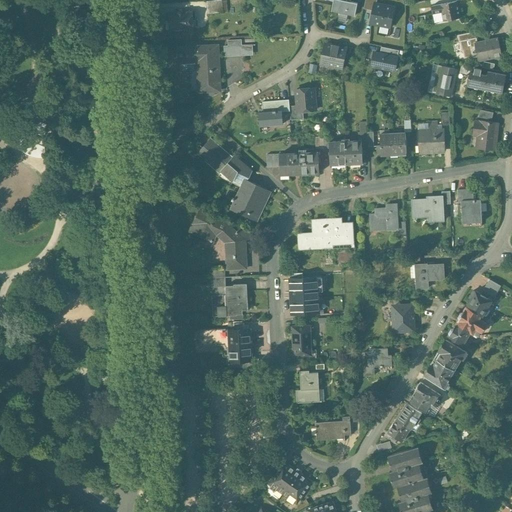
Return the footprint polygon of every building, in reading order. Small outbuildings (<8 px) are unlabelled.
[(221,0),(206,1),(207,13),(222,12),(221,0)] [(351,0),(330,0),(334,1),(331,11),(355,16),(358,3),(351,1),(351,0)] [(377,0),(365,0),(364,9),(373,10),(374,3),(376,4),(377,0)] [(457,1),(432,6),(434,16),(436,16),(437,19),(441,18),(441,19),(441,20),(441,21),(442,21),(443,21),(444,21),(460,17),(457,1)] [(376,4),(374,3),(373,10),(370,23),(390,27),(394,8),(376,4)] [(193,29),(192,12),(168,13),(168,21),(165,21),(166,29),(169,29),(169,31),(187,30),(187,34),(193,33),(193,29)] [(498,37),(475,42),(479,61),(502,56),(498,37)] [(241,40),(228,41),(228,46),(224,46),(224,55),(242,54),(241,40)] [(346,49),(325,44),(321,63),(342,68),(346,49)] [(217,46),(178,48),(179,62),(198,61),(199,91),(219,90),(217,46)] [(399,50),(381,47),(380,54),(397,57),(399,50)] [(380,54),(374,52),(371,66),(395,71),(397,57),(380,54)] [(456,69),(443,66),(438,65),(433,92),(437,93),(450,96),(456,69)] [(482,70),(476,69),(475,73),(470,72),(467,86),(485,89),(487,76),(481,74),(482,70)] [(506,75),(488,72),(487,76),(485,89),(502,93),(506,75)] [(314,88),(296,90),(297,106),(298,112),(303,111),(316,110),(314,88)] [(281,101),(264,102),(263,102),(264,113),(260,113),(261,126),(283,124),(282,111),(290,111),(289,106),(289,100),(281,101)] [(297,106),(289,106),(290,111),(291,120),(304,119),(303,111),(298,112),(297,106)] [(449,112),(441,112),(441,125),(450,125),(449,112)] [(46,124),(38,120),(24,137),(22,136),(15,144),(26,154),(41,157),(44,147),(42,146),(46,124)] [(498,124),(475,121),(474,131),(479,131),(477,148),(495,150),(498,124)] [(444,128),(429,129),(429,131),(418,132),(419,146),(422,145),(422,153),(420,153),(420,154),(439,153),(439,150),(445,150),(444,128)] [(406,133),(389,134),(390,155),(407,154),(406,133)] [(389,134),(380,134),(381,146),(377,146),(377,152),(381,151),(381,155),(390,155),(389,134)] [(323,136),(315,136),(316,149),(324,148),(323,137),(323,136)] [(233,157),(211,138),(203,147),(197,154),(198,154),(199,153),(220,171),(219,173),(220,173),(233,158),(233,157)] [(361,140),(346,141),(347,165),(363,164),(362,147),(362,140),(361,140)] [(330,142),(329,142),(330,148),(330,165),(347,165),(346,141),(330,142)] [(198,143),(189,154),(194,158),(197,154),(203,147),(198,143)] [(318,152),(299,153),(300,173),(319,172),(318,152)] [(299,153),(280,154),(280,166),(281,174),(300,173),(299,153)] [(267,189),(247,180),(252,171),(236,157),(235,159),(233,158),(220,173),(224,176),(244,186),(241,193),(239,193),(237,192),(234,198),(233,198),(232,200),(233,201),(234,200),(237,202),(233,210),(243,214),(244,211),(259,218),(267,200),(263,198),(267,189)] [(473,189),(458,190),(459,203),(462,202),(463,220),(482,218),(480,203),(475,203),(475,199),(473,200),(473,189)] [(443,197),(433,198),(433,199),(412,201),(413,217),(414,217),(414,212),(429,211),(429,221),(444,220),(443,197)] [(387,210),(376,210),(376,214),(370,214),(371,227),(378,227),(379,230),(398,229),(397,204),(387,205),(387,210)] [(236,233),(228,225),(199,211),(189,231),(201,237),(204,229),(219,236),(227,242),(228,269),(246,268),(245,240),(238,234),(239,233),(238,232),(236,233)] [(339,218),(315,220),(316,234),(300,235),(300,248),(325,247),(326,262),(332,262),(332,246),(353,245),(352,224),(339,225),(339,218)] [(444,264),(428,266),(427,264),(416,265),(417,289),(428,288),(428,280),(445,279),(444,264)] [(228,269),(211,270),(211,278),(226,277),(225,269),(228,269)] [(226,277),(211,278),(212,287),(226,287),(226,286),(226,277)] [(303,279),(291,280),(293,313),(293,314),(319,312),(317,278),(303,279)] [(501,286),(489,279),(483,290),(494,296),(501,286)] [(198,285),(191,289),(194,295),(201,291),(198,285)] [(246,285),(226,286),(226,287),(226,294),(225,294),(226,306),(218,307),(219,316),(230,316),(230,315),(243,314),(243,309),(247,309),(246,285)] [(226,287),(212,287),(213,316),(219,316),(218,307),(226,306),(225,294),(226,294),(226,287)] [(481,295),(476,291),(475,293),(473,291),(469,298),(471,299),(467,307),(481,315),(481,316),(482,317),(483,315),(487,317),(490,311),(487,309),(492,301),(487,298),(487,297),(482,294),(481,295)] [(413,305),(394,306),(394,322),(397,322),(397,331),(414,330),(413,320),(411,320),(411,314),(413,314),(413,305)] [(481,315),(467,307),(457,323),(471,332),(478,336),(481,331),(482,332),(487,324),(478,319),(481,316),(481,315)] [(471,332),(457,323),(449,336),(459,342),(464,343),(471,332)] [(309,327),(293,328),(295,356),(301,355),(301,354),(310,353),(309,327)] [(224,330),(201,330),(202,346),(217,345),(217,346),(224,345),(226,350),(230,349),(231,349),(229,331),(224,331),(224,330)] [(244,330),(229,331),(231,349),(230,349),(230,350),(231,350),(231,361),(228,361),(228,362),(251,360),(251,352),(250,335),(244,335),(244,330)] [(467,353),(446,340),(435,358),(438,359),(454,369),(461,358),(463,360),(467,353)] [(388,349),(375,349),(370,349),(370,353),(363,353),(364,376),(375,375),(374,367),(380,367),(381,368),(382,368),(382,367),(392,366),(391,355),(388,355),(388,349)] [(454,369),(438,359),(435,358),(424,375),(445,389),(449,383),(447,381),(454,369)] [(475,369),(468,365),(463,375),(468,378),(469,379),(475,369)] [(309,371),(300,371),(301,390),(296,390),(297,403),(322,402),(322,401),(320,401),(318,373),(309,374),(309,371)] [(441,395),(420,382),(415,390),(419,393),(412,403),(427,413),(431,407),(435,409),(440,401),(438,400),(441,395)] [(421,412),(407,403),(397,420),(411,428),(411,429),(415,422),(418,424),(420,419),(418,418),(421,412)] [(359,409),(349,410),(350,417),(350,422),(360,422),(359,409)] [(451,418),(438,410),(433,417),(446,425),(451,418)] [(344,421),(316,423),(316,419),(316,426),(315,426),(315,428),(316,428),(317,444),(318,444),(318,440),(337,439),(337,435),(344,435),(344,440),(345,440),(345,435),(351,434),(350,422),(350,417),(343,417),(344,421)] [(397,420),(396,419),(387,433),(402,442),(411,428),(397,420)] [(389,442),(378,446),(379,451),(391,446),(389,442)] [(415,448),(388,456),(393,471),(389,472),(394,488),(398,487),(397,486),(421,479),(416,464),(420,463),(415,448)] [(300,499),(312,481),(301,473),(302,471),(298,468),(296,470),(284,461),(272,479),(274,481),(269,488),(275,492),(277,489),(289,498),(287,501),(293,505),(298,497),(300,499)] [(425,494),(429,493),(424,478),(421,479),(398,487),(402,501),(425,494)] [(402,501),(399,502),(401,511),(421,511),(427,510),(427,511),(430,510),(425,494),(402,501)] [(336,511),(333,501),(313,508),(314,511),(309,511),(336,511)]
